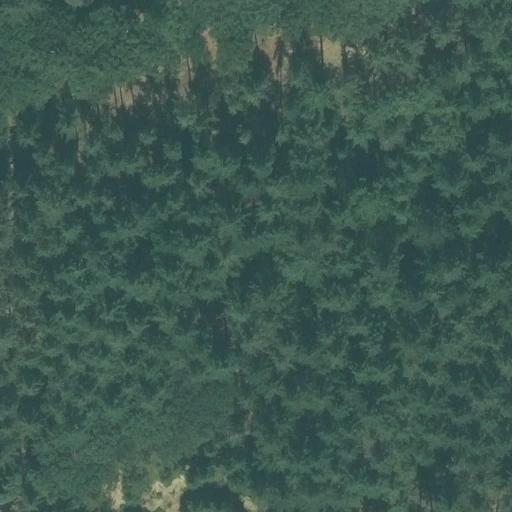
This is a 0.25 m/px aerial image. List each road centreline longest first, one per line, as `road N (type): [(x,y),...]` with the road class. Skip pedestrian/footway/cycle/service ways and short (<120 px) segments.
road 1 (track): [(6,59),(24,511)]
road 2 (track): [(6,59),(267,0)]
